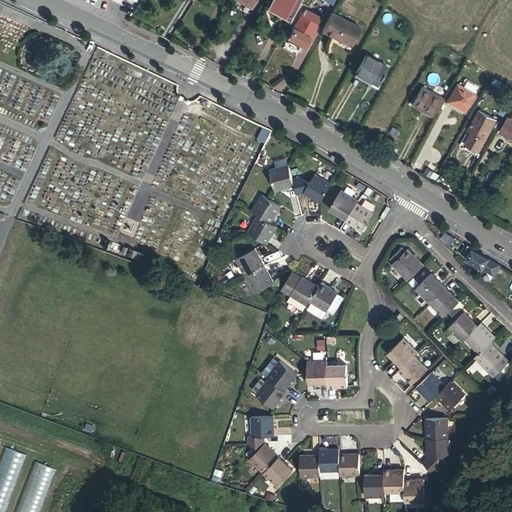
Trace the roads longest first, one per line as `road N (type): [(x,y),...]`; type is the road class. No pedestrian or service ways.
road 1 (primary): [(416,193),(197,72),(40,0)]
road 2 (residential): [(367,369),(408,412),(389,432),(294,431),(295,413),(359,405)]
road 3 (residential): [(369,260),(314,229),(295,233),(297,251),(358,277)]
road 4 (residential): [(403,211),(511,317)]
